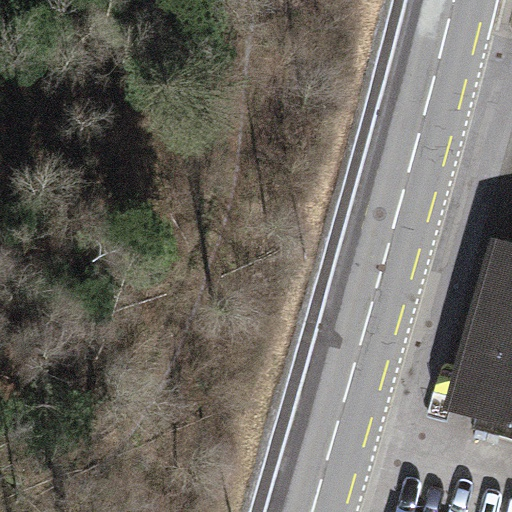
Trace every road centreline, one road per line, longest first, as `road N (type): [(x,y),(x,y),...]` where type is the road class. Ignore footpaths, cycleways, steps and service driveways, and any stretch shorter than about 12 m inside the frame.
road 1 (track): [(50,511),(85,481),(142,401),(191,293),(236,160),(249,0)]
road 2 (primary): [(312,511),(453,0)]
